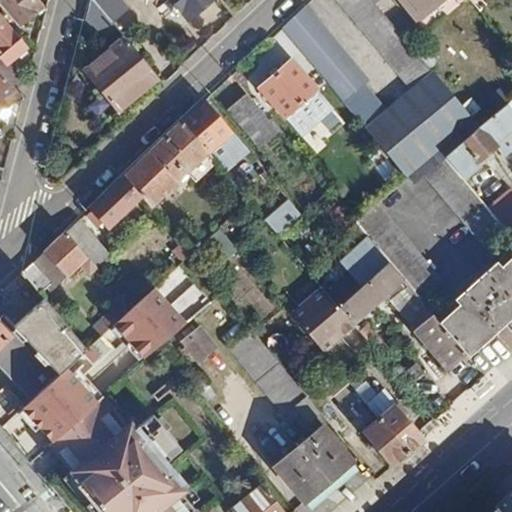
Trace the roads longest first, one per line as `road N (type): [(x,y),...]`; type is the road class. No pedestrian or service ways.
road 1 (residential): [(282,0),(0,261)]
road 2 (residential): [(0,261),(69,0)]
road 3 (tertiary): [(398,511),(500,421)]
